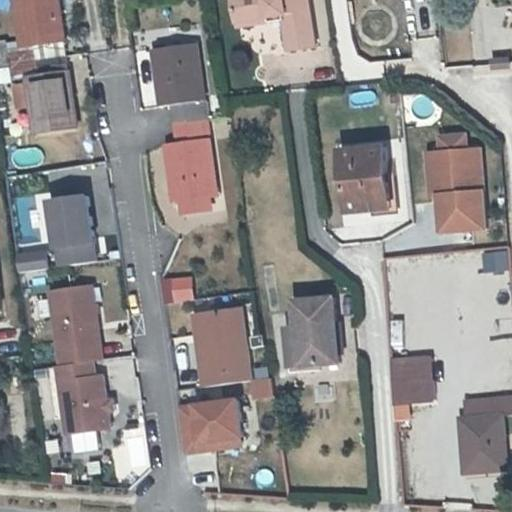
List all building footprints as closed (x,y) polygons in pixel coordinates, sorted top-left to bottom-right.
[(57,0),(16,0),(22,44),(9,46),(11,62),(40,58),(37,41),(62,38),(57,0)] [(235,0),(239,19),(262,16),(260,9),(287,4),(289,11),(295,42),(323,37),(316,0),(235,0)] [(260,9),(262,16),(289,11),(287,4),(260,9)] [(206,113),(193,37),(154,46),(164,101),(176,99),(179,116),(206,113)] [(37,41),(40,58),(65,55),(62,38),(37,41)] [(40,58),(11,62),(13,79),(27,76),(35,130),(74,124),(65,55),(40,58)] [(25,83),(12,87),(18,110),(31,107),(25,83)] [(206,113),(179,116),(182,134),(168,137),(178,196),(219,190),(206,113)] [(469,148),(468,132),(436,134),(437,151),(425,151),(428,195),(436,195),(437,232),(489,230),(484,146),(469,148)] [(17,170),(43,164),(39,146),(12,153),(17,170)] [(379,208),(399,205),(393,152),(349,158),(356,221),(380,218),(379,208)] [(86,170),(90,196),(109,194),(105,167),(86,170)] [(95,198),(55,202),(62,267),(102,263),(95,198)] [(20,273),(50,270),(48,250),(18,253),(20,273)] [(193,275),(170,280),(175,303),(197,299),(193,275)] [(101,285),(53,292),(64,367),(58,370),(68,436),(117,428),(107,368),(114,367),(101,285)] [(316,346),(318,365),(346,362),(339,299),(295,304),(298,329),(300,348),(316,346)] [(249,310),(196,317),(205,387),(258,380),(249,310)] [(288,330),(293,375),(319,372),(318,365),(316,346),(300,348),(298,329),(288,330)] [(403,408),(404,424),(417,423),(415,406),(444,403),(439,361),(397,366),(403,408)] [(316,403),(335,400),(331,383),(313,386),(316,403)] [(502,411),(511,410),(511,392),(464,397),(471,445),(465,445),(468,470),(505,466),(501,430),(505,431),(502,411)] [(245,402),(181,409),(186,455),(250,448),(245,402)] [(48,454),(59,453),(56,427),(45,428),(48,454)]
